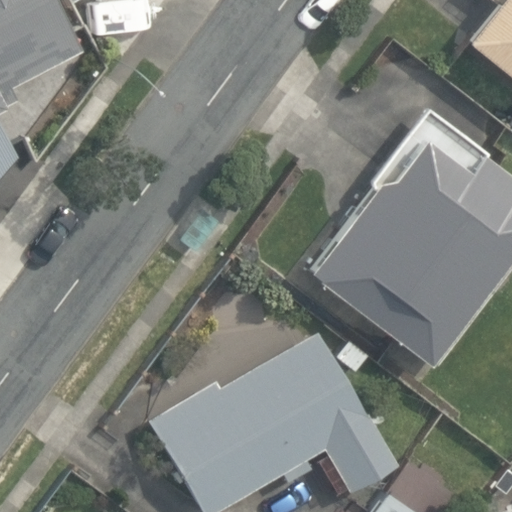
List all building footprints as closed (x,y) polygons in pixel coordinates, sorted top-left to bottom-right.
[(72,46),(46,0),(0,0),(0,169),(11,157),(0,138),(0,101),(11,95),(5,83),(72,46)] [(511,0),(480,0),(453,33),(511,80),(511,0)] [(432,360),(511,254),(511,192),(505,187),(510,180),(476,154),(478,150),(419,105),(297,266),(418,357),(422,352),(432,360)] [(196,207),(177,235),(192,246),(212,218),(196,207)] [(139,416),(194,511),(203,511),(272,472),(276,479),(302,464),(297,455),(315,444),(318,450),(307,457),(328,493),(388,459),(311,328),(210,386),(205,377),(139,416)] [(416,511),(378,484),(358,511),(416,511)]
